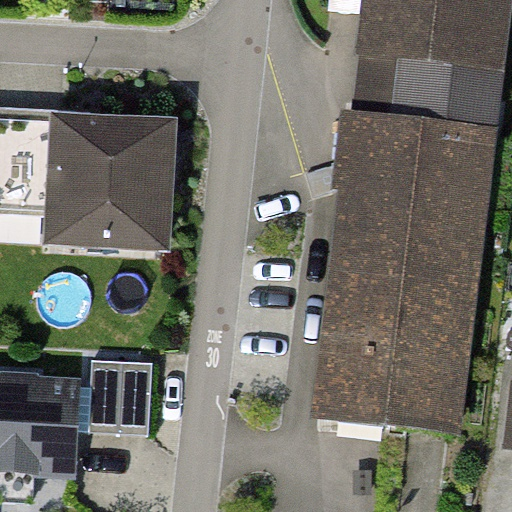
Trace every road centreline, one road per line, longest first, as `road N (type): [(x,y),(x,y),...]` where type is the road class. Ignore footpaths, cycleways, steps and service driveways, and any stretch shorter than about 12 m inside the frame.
road 1 (residential): [(244,56),(198,511)]
road 2 (residential): [(244,56),(0,43)]
